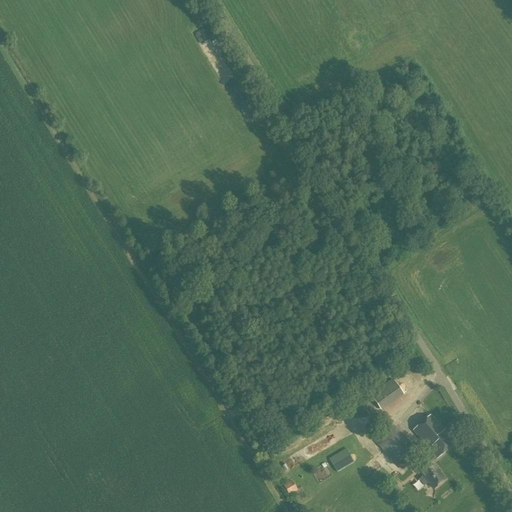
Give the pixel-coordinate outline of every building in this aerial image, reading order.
[(392,380),(385,385),(394,398),(402,392),(392,380)] [(429,450),(431,451),(436,457),(438,459),(456,443),(431,415),(413,431),(416,434),(411,438),(417,444),(421,440),(430,449),(429,450)] [(420,453),(408,440),(390,457),(402,471),(420,453)] [(432,461),(436,457),(431,451),(424,457),(429,463),(420,472),(423,476),(419,480),(424,486),(429,482),(435,489),(446,479),(438,470),(439,469),(432,461)] [(289,495),(297,491),(292,481),(284,486),(289,495)] [(392,490),(397,486),(392,481),(387,485),(392,490)]
